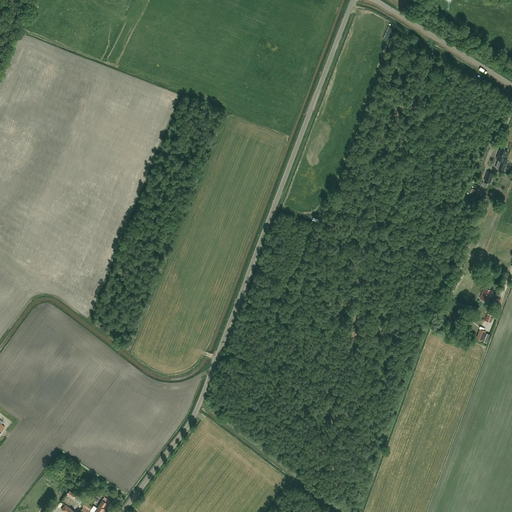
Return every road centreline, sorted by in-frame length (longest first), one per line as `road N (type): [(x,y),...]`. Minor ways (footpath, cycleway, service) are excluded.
road 1 (unclassified): [(123,511),(196,409),(353,0)]
road 2 (unclassified): [(511,85),(376,0)]
